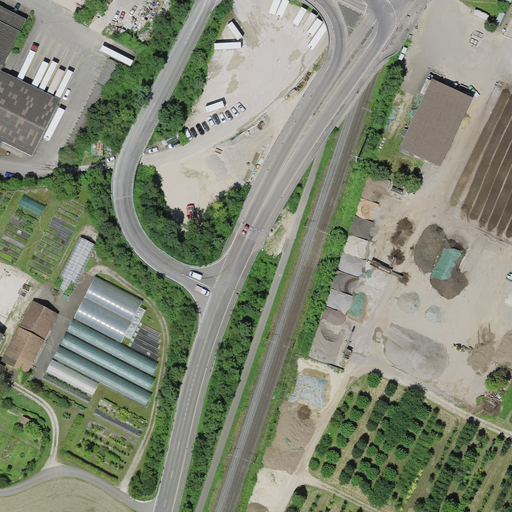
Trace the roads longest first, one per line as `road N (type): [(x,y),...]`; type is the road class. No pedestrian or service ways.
road 1 (track): [(511,56),(282,511)]
road 2 (unclassified): [(206,0),(133,153),(123,202),(143,247),(221,296)]
road 3 (secondary): [(221,296),(286,164),(368,38),(373,16)]
road 4 (secondary): [(161,511),(221,296)]
road 5 (track): [(511,434),(356,367)]
